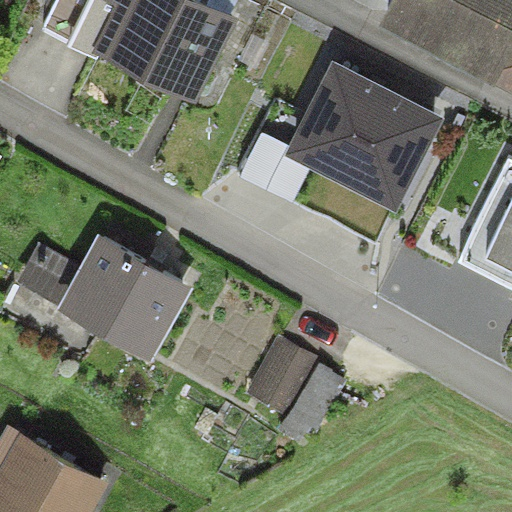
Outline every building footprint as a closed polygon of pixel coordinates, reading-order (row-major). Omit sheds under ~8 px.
[(191,0),(118,0),(120,0),(96,47),(185,93),(224,17),(191,0)] [(511,0),(388,0),(383,11),(490,67),(511,24),(511,0)] [(511,24),(490,67),(511,78),(511,24)] [(296,155),(396,205),(439,121),(338,71),(296,155)] [(511,161),(510,161),(461,260),(511,284),(511,161)] [(141,349),(179,283),(101,238),(79,276),(37,252),(21,280),(141,349)] [(247,393),(282,413),(312,361),(277,341),(247,393)] [(80,511),(102,474),(25,431),(0,474),(0,510),(3,511),(80,511)]
